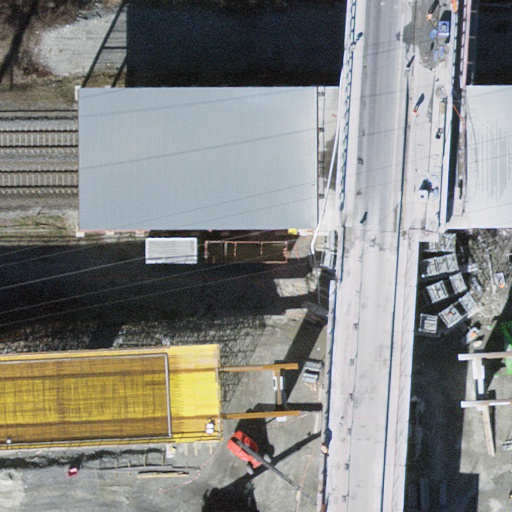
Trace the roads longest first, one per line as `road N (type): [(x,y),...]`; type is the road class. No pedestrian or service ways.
road 1 (motorway): [(511,486),(29,511)]
road 2 (motorway): [(374,373),(0,392)]
road 3 (tertiary): [(374,373),(398,0)]
road 4 (tertiary): [(367,511),(374,373)]
road 5 (motorway): [(511,365),(374,373)]
